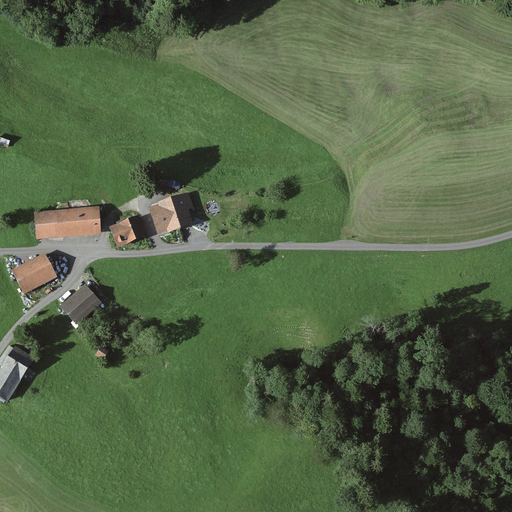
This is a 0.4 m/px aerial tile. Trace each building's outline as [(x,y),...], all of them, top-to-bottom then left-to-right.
[(180,226),(173,203),(144,213),(152,235),(180,226)] [(96,212),(39,216),(40,237),(98,232),(96,212)] [(145,236),(139,219),(114,228),(120,245),(145,236)] [(54,277),(45,258),(18,271),(28,290),(54,277)] [(98,304),(86,289),(66,306),(78,320),(98,304)] [(31,361),(15,352),(7,364),(23,374),(31,361)] [(22,380),(5,369),(0,376),(0,394),(9,400),(22,380)]
